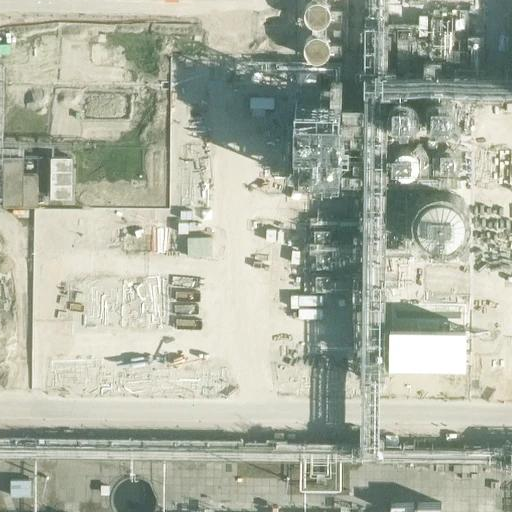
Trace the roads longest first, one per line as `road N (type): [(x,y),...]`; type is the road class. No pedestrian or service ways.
road 1 (unclassified): [(0,404),(511,410)]
road 2 (unknown): [(9,404),(13,255),(0,225)]
